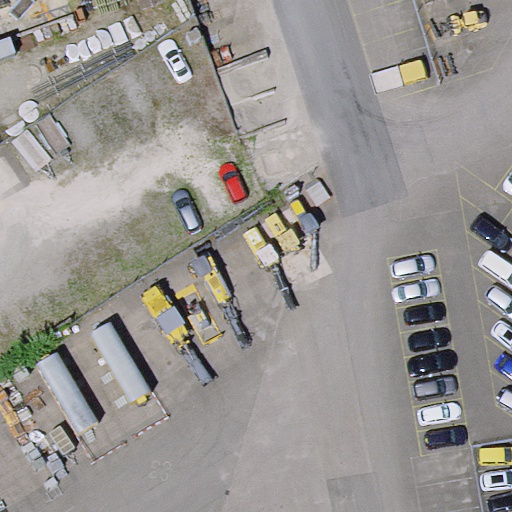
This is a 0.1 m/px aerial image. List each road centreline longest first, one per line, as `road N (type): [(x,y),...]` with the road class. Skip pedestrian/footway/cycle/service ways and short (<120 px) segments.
road 1 (unknown): [(68,511),(360,280)]
road 2 (unknown): [(386,399),(198,511)]
